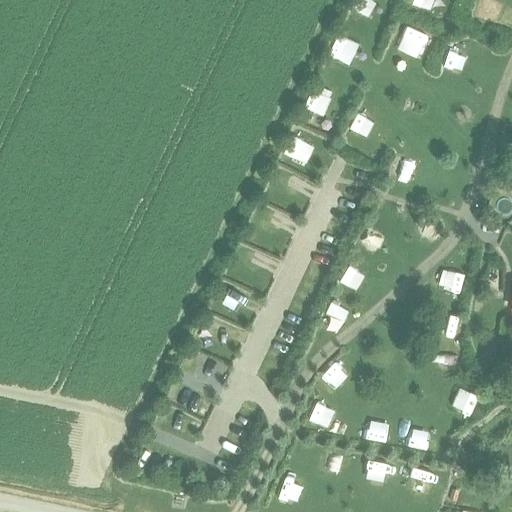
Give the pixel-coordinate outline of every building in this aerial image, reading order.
[(466,78),(487,73),(483,56),(462,61),(466,78)] [(329,330),(348,336),(355,315),(336,309),(329,330)] [(440,395),(438,418),(460,419),(461,396),(440,395)] [(325,397),(317,411),(331,419),(339,405),(325,397)] [(406,443),(428,445),(430,422),(407,421),(406,443)] [(454,502),(457,492),(450,490),(447,500),(454,502)]
